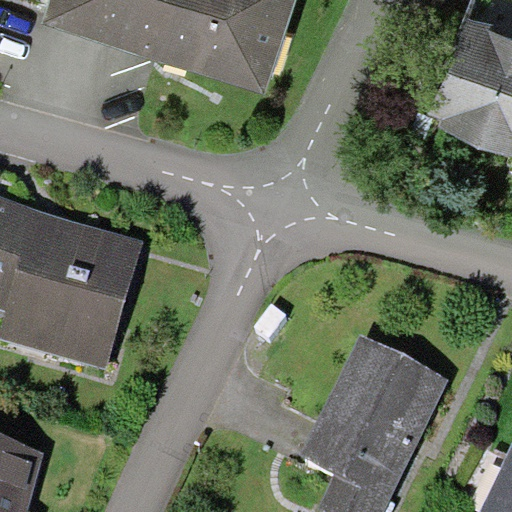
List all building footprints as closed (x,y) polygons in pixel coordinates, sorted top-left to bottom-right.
[(302,0),(52,0),(44,27),(271,99),(302,0)] [(438,126),(511,155),(511,31),(471,16),(432,113),(442,117),(438,126)] [(0,338),(108,371),(145,248),(0,203),(0,338)] [(384,511),(447,378),(362,338),(305,460),(335,473),(317,511),(318,511),(384,511)] [(24,511),(39,457),(0,447),(0,511),(24,511)] [(511,511),(511,454),(485,511),(511,511)]
